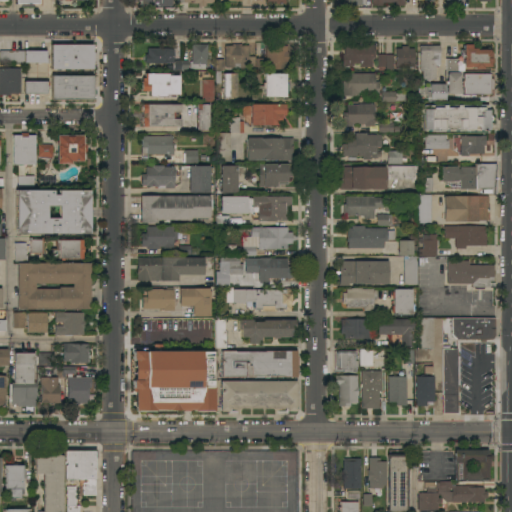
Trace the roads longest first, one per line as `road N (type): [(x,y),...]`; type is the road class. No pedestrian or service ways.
road 1 (tertiary): [(315,511),(317,0)]
road 2 (residential): [(0,433),(511,434)]
road 3 (residential): [(511,27),(0,26)]
road 4 (residential): [(114,511),(115,27)]
road 5 (residential): [(8,342),(9,121)]
